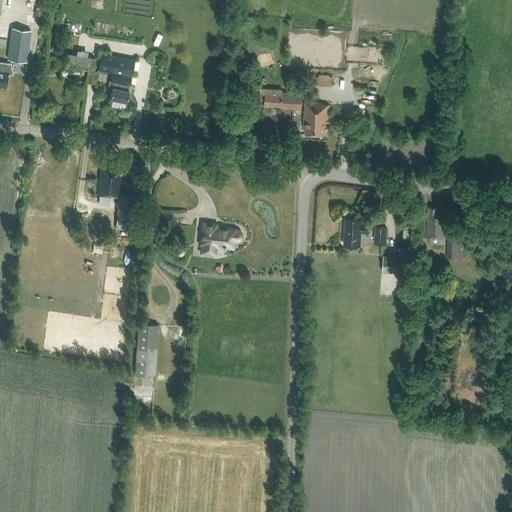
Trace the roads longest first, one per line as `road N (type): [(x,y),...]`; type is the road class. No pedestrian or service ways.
road 1 (tertiary): [(287,511),(311,180)]
road 2 (tertiary): [(311,180),(281,165),(0,125)]
road 3 (tertiary): [(511,199),(333,173),(311,180)]
